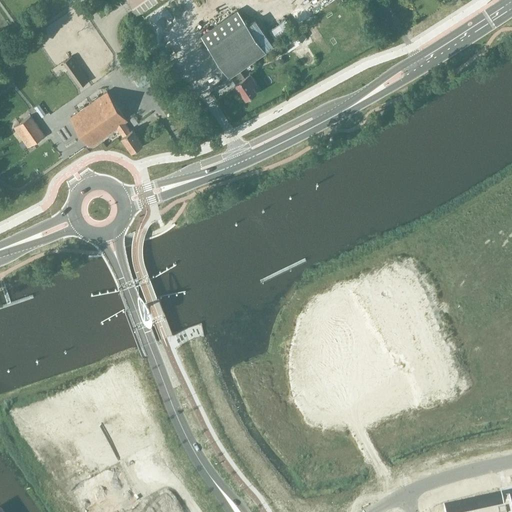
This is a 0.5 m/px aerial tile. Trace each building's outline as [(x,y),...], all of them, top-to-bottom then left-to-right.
[(183,8),(185,11),(196,4),(194,0),(169,0),(176,12),(183,8)] [(237,10),(201,35),(229,76),(230,75),(236,83),(235,84),(246,99),(257,91),(252,85),(256,82),(250,73),(245,77),(239,69),(266,50),(265,50),(273,44),(255,20),(248,25),(237,10)] [(300,41),(304,35),(298,31),(294,37),(300,41)] [(88,81),(71,56),(63,62),(80,86),(88,81)] [(132,151),(142,144),(132,129),(130,130),(124,122),(127,120),(106,92),(70,117),(90,146),(117,127),(123,136),(121,137),(132,151)] [(128,106),(135,102),(132,98),(125,102),(128,106)] [(28,147),(44,135),(30,116),(14,127),(28,147)] [(501,497),(444,509),(444,511),(511,511),(511,499),(502,501),(501,497)]
